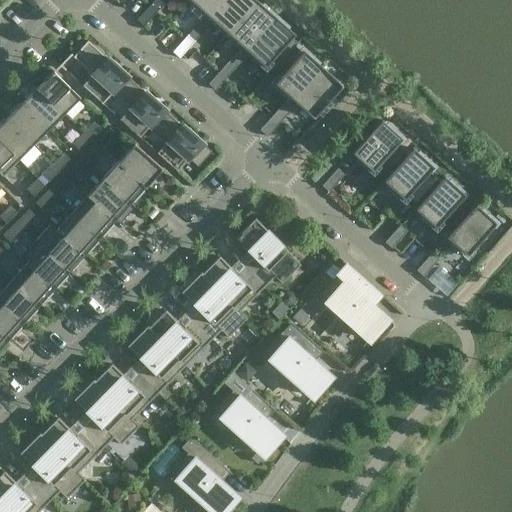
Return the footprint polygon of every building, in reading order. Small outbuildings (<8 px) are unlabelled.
[(153,0),(152,2),(159,8),(166,0),(153,0)] [(193,0),(210,15),(223,0),(193,0)] [(228,31),(255,0),(223,0),(210,15),(228,31)] [(246,47),(274,15),(256,0),(255,0),(228,31),(246,47)] [(152,2),(137,19),(144,25),(159,8),(152,2)] [(293,33),(274,16),(274,15),(246,47),(263,62),(263,63),(265,64),(293,33)] [(203,17),(188,34),(195,40),(210,23),(203,17)] [(190,46),(195,40),(188,34),(172,51),(179,57),(190,46)] [(102,103),(112,91),(127,75),(87,40),(73,56),(93,73),(82,85),(102,103)] [(239,49),(223,66),(230,72),(246,55),(239,49)] [(294,98),(322,67),(303,50),(275,81),(276,83),(277,82),(294,98)] [(208,83),(215,89),(230,72),(223,66),(208,83)] [(341,83),(322,67),(294,98),(311,113),(312,115),(341,83)] [(79,97),(53,71),(37,86),(64,112),(79,97)] [(149,124),(163,108),(127,75),(112,91),(130,107),(120,118),(139,136),(150,125),(149,124)] [(64,112),(37,86),(22,102),(48,128),(64,112)] [(287,98),(273,114),(281,120),(295,105),(287,98)] [(48,128),(22,102),(7,117),(33,143),(48,128)] [(197,166),(211,151),(163,108),(149,124),(150,125),(167,140),(157,152),(177,170),(188,157),(197,166)] [(259,129),(267,136),(281,120),(273,114),(259,129)] [(33,143),(7,117),(0,123),(0,141),(17,159),(33,143)] [(400,137),(380,119),(352,151),(354,152),(371,166),(370,167),(372,168),(400,137)] [(93,121),(82,132),(89,140),(100,128),(93,121)] [(104,147),(117,134),(109,127),(97,140),(104,147)] [(79,150),(89,140),(82,132),(72,143),(79,150)] [(17,159),(0,141),(0,172),(2,174),(17,159)] [(133,142),(118,160),(117,160),(145,185),(161,167),(133,142)] [(93,144),(80,157),(87,164),(100,151),(93,144)] [(432,165),(412,147),(384,179),(385,180),(386,180),(402,195),(403,196),(407,193),(416,201),(437,178),(428,170),(432,165)] [(49,180),(70,159),(63,152),(41,173),(49,180)] [(80,157),(67,169),(75,176),(87,164),(80,157)] [(130,202),(145,185),(117,160),(102,177),(130,202)] [(337,167),(322,185),(329,191),(344,174),(337,167)] [(463,193),(443,175),(415,207),(417,208),(434,223),(433,223),(435,224),(438,221),(447,229),(468,205),(459,198),(463,193)] [(61,176),(47,189),(55,196),(68,183),(61,176)] [(130,202),(102,177),(87,194),(115,219),(130,202)] [(37,178),(26,188),(33,196),(44,185),(37,178)] [(47,189),(35,202),(42,209),(55,196),(47,189)] [(99,236),(115,219),(87,194),(72,211),(99,236)] [(494,221),(474,203),(446,235),(448,236),(465,251),(466,252),(494,221)] [(17,212),(10,205),(0,214),(0,216),(6,223),(17,212)] [(28,209),(15,222),(22,228),(35,216),(28,209)] [(84,253),(99,236),(72,211),(57,227),(51,222),(50,223),(84,253)] [(256,258),(247,267),(265,285),(274,276),(281,283),(300,264),(254,218),(235,237),(256,258)] [(22,228),(15,222),(2,234),(10,241),(22,228)] [(84,253),(50,223),(35,240),(69,270),(84,253)] [(400,224),(384,241),(392,248),(407,230),(400,224)] [(69,270),(35,240),(20,257),(54,287),(69,270)] [(431,252),(416,269),(423,276),(438,258),(431,252)] [(239,311),(265,285),(247,267),(239,276),(219,256),(202,273),(201,274),(245,319),(246,318),(239,311)] [(38,304),(54,287),(20,257),(19,258),(25,263),(11,279),(38,304)] [(346,265),(321,293),(369,337),(361,346),(362,347),(389,317),(387,316),(387,317),(367,299),(374,290),(381,296),(382,295),(342,259),(341,260),(346,265)] [(201,274),(202,273),(201,272),(182,291),(203,312),(194,321),(211,338),(221,329),(227,336),(245,319),(201,274)] [(0,300),(23,321),(38,304),(11,279),(0,291),(0,300)] [(23,321),(0,300),(0,331),(8,338),(23,321)] [(211,338),(194,321),(185,330),(165,310),(148,327),(147,328),(185,365),(211,338)] [(287,320),(289,322),(264,350),(283,367),(279,370),(293,383),(296,379),(313,394),(305,403),(306,404),(332,374),(331,373),(330,374),(310,356),(318,347),(324,353),(325,352),(288,319),(287,320)] [(147,328),(148,327),(147,325),(128,344),(149,365),(140,374),(158,392),(185,365),(147,328)] [(132,418),(158,392),(140,374),(131,383),(111,363),(94,380),(93,381),(138,426),(139,425),(132,418)] [(234,388),(233,389),(215,408),(264,452),(256,462),(257,462),(283,432),(282,431),(281,432),(261,414),(269,405),(275,411),(276,410),(233,372),(225,380),(234,388)] [(93,381),(94,380),(93,379),(74,398),(95,419),(86,428),(104,446),(113,437),(120,444),(138,426),(93,381)] [(94,456),(104,446),(86,428),(77,437),(57,417),(41,434),(78,472),(94,456)] [(78,472),(41,434),(39,433),(20,452),(41,473),(32,482),(50,499),(59,490),(66,497),(85,479),(78,472)] [(231,473),(191,436),(182,446),(188,452),(171,471),(216,511),(222,511),(239,495),(237,493),(237,494),(216,476),(224,467),(231,473)] [(43,511),(41,509),(50,499),(32,482),(23,491),(4,471),(0,474),(0,503),(9,511),(43,511)] [(161,511),(150,502),(141,511),(161,511)] [(0,511),(9,511),(0,503),(0,511)]
